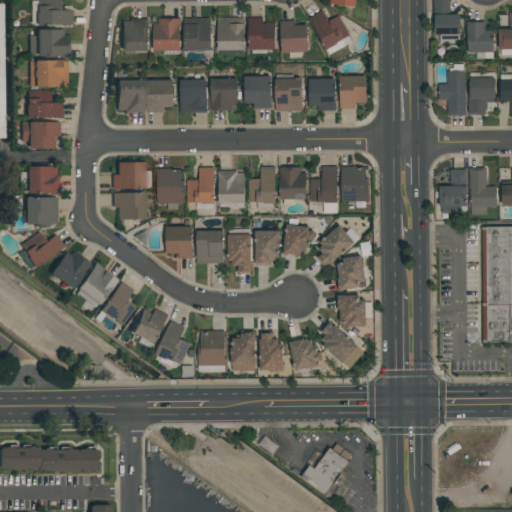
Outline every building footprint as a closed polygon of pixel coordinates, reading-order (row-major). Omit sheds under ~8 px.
[(36,0),(59,0),(59,10),(71,10),(71,25),(35,25),(35,13),(36,13),(36,0)] [(460,14),(460,34),(459,34),(459,43),(439,43),(439,34),(434,34),(434,15),(433,15),(433,0),(449,0),(449,14),(460,14)] [(328,21),(338,15),(349,35),(347,36),(351,43),(329,55),(308,17),(322,10),(328,21)] [(508,12),(511,12),(511,55),(501,55),(501,49),(498,49),(498,29),(508,29),(508,12)] [(248,50),(248,17),(262,17),(262,23),(274,23),(274,50),(248,50)] [(184,18),(210,18),(210,50),(184,50),(184,18)] [(244,18),(244,50),(217,50),(217,18),(244,18)] [(121,51),(121,21),(128,21),(128,19),(148,19),(148,26),(147,26),(147,51),(121,51)] [(158,19),(180,19),(180,51),(179,51),(179,55),(163,55),(163,51),(153,51),(153,24),(158,24),(158,19)] [(281,53),(279,21),(293,21),(293,25),(299,25),(299,24),(306,24),(307,52),(301,52),(301,58),(289,58),(289,53),(281,53)] [(492,58),(476,58),(476,53),(468,53),(468,44),(466,44),(466,22),(485,22),(485,32),(492,32),(492,58)] [(63,29),(63,36),(67,36),(67,57),(58,57),(58,56),(35,56),(35,54),(27,54),(27,36),(35,36),(35,29),(63,29)] [(28,86),(28,61),(33,61),(33,60),(66,60),(66,80),(64,80),(64,87),(33,87),(33,86),(28,86)] [(466,116),(447,116),(447,100),(438,100),(438,83),(446,83),(446,71),(449,71),(449,68),(453,68),(453,64),(463,64),(463,71),(465,71),(465,108),(466,108),(466,116)] [(468,115),(468,95),(469,95),(469,78),(470,78),(470,72),(494,72),(494,78),(495,78),(495,102),(485,102),(485,115),(468,115)] [(499,101),(499,81),(500,81),(500,74),(511,74),(511,117),(509,117),(509,101),(499,101)] [(275,78),(276,78),(276,75),(293,75),(293,78),(302,78),(302,111),(275,111),(275,78)] [(146,112),(146,76),(161,76),(161,78),(168,78),(168,80),(172,80),(172,107),(164,107),(164,112),(146,112)] [(244,103),(244,76),(271,76),(271,108),(253,108),(253,103),(244,103)] [(339,76),(366,76),(366,103),(355,103),(355,109),(339,109),(339,76)] [(335,78),(335,111),(317,111),(317,106),(308,106),(308,78),(335,78)] [(206,79),(206,99),(207,99),(207,106),(206,106),(206,112),(180,112),(180,80),(206,79)] [(237,79),(237,106),(232,106),(232,111),(209,111),(209,104),(210,104),(210,79),(237,79)] [(142,80),(142,103),(143,103),(143,113),(123,113),(123,111),(115,111),(115,80),(142,80)] [(60,102),(60,118),(24,118),(24,105),(26,105),(26,90),(49,90),(49,102),(60,102)] [(58,122),(58,136),(54,136),(54,149),(26,149),(26,141),(19,141),(19,122),(58,122)] [(143,189),(110,189),(110,175),(115,175),(115,162),(143,162),(143,171),(151,171),(151,188),(143,188),(143,189)] [(26,166),(55,166),(55,174),(57,174),(57,194),(49,194),(49,193),(26,193),(26,166)] [(341,202),(341,166),(364,166),(364,179),(368,179),(368,202),(341,202)] [(214,167),(214,204),(212,204),(212,209),(196,209),(196,203),(194,203),(194,202),(186,202),(186,180),(197,180),(197,184),(198,184),(198,167),(214,167)] [(248,202),(248,179),(260,179),(260,167),(275,167),(275,204),(272,204),(272,209),(257,209),(257,202),(248,202)] [(306,172),(306,199),(294,199),(294,204),(283,204),(283,199),(279,199),(279,173),(278,167),(301,167),(301,172),(306,172)] [(336,167),(337,213),(323,214),(322,202),(317,202),(317,200),(309,201),(309,179),(321,179),(321,167),(336,167)] [(156,168),(180,168),(180,181),(184,181),(184,203),(177,203),(177,210),(167,210),(167,203),(156,203),(156,168)] [(485,186),(496,186),(496,207),(486,207),(486,215),(470,215),(470,189),(469,189),(469,173),(468,173),(468,168),(485,168),(485,186)] [(511,181),(511,168),(511,205),(501,205),(501,181),(511,181)] [(466,169),(466,206),(460,206),(460,213),(441,213),(441,207),(439,207),(438,186),(450,186),(449,170),(466,169)] [(217,171),(237,171),(237,173),(245,173),(245,203),(244,203),(244,208),(231,208),(231,207),(219,207),(219,203),(218,203),(218,180),(217,180),(217,171)] [(143,219),(117,219),(117,217),(116,217),(116,212),(117,212),(117,207),(111,207),(111,193),(143,193),(143,219)] [(56,197),(56,224),(47,224),(47,228),(38,228),(38,224),(23,224),(23,197),(56,197)] [(283,255),(285,224),(288,224),(289,218),(298,219),(297,225),(308,226),(308,231),(315,231),(314,241),(310,240),(309,248),(306,248),(305,254),(301,253),(301,254),(297,254),(297,256),(283,255)] [(354,243),(324,268),(315,257),(321,252),(318,249),(322,245),(319,242),(339,225),(354,243)] [(165,226),(192,226),(192,259),(178,259),(178,253),(165,253),(165,226)] [(236,273),(236,265),(232,266),(232,261),(227,261),(227,234),(228,234),(228,230),(249,229),(249,234),(250,234),(251,273),(236,273)] [(255,230),(279,230),(279,240),(280,240),(280,248),(278,248),(278,257),(274,257),(274,261),(270,261),(270,265),(255,265),(255,230)] [(45,241),(54,234),(63,247),(33,268),(32,267),(28,270),(17,254),(23,250),(20,244),(38,231),(45,241)] [(223,231),(223,264),(196,264),(196,231),(223,231)] [(482,342),(511,344),(507,308),(511,308),(511,231),(485,231),(482,342)] [(70,289),(48,274),(64,251),(68,255),(71,251),(89,263),(70,289)] [(337,291),(335,278),(339,278),(336,264),(343,263),(342,258),(361,255),(365,282),(364,282),(365,286),(337,291)] [(97,305),(96,304),(94,307),(75,293),(77,290),(75,289),(94,263),(116,279),(107,292),(107,291),(97,305)] [(132,290),(124,300),(134,307),(120,325),(109,317),(108,318),(103,315),(98,323),(93,319),(98,311),(119,281),(132,290)] [(336,295),(359,295),(359,300),(365,300),(365,302),(372,302),(372,317),(365,318),(366,327),(347,327),(347,323),(340,323),(340,310),(336,310),(336,295)] [(155,344),(153,344),(151,348),(137,342),(139,338),(130,334),(141,309),(153,314),(154,309),(167,315),(155,344)] [(363,353),(349,369),(343,363),(341,364),(322,346),(324,343),(321,340),(324,336),(319,331),(328,320),(334,325),(358,346),(357,347),(363,353)] [(184,327),(179,338),(190,343),(180,365),(173,361),(172,362),(166,359),(166,360),(154,355),(170,321),(184,327)] [(232,371),(231,364),(231,356),(230,356),(230,348),(232,348),(232,338),(240,338),(240,331),(251,330),(255,330),(255,365),(254,365),(254,371),(232,371)] [(224,331),(224,372),(197,372),(197,343),(200,343),(200,331),(224,331)] [(259,370),(259,354),(258,354),(258,335),(259,335),(259,332),(273,331),(273,339),(278,339),(278,344),(283,344),(283,370),(259,370)] [(311,339),(312,345),(315,345),(317,352),(321,352),(322,361),(316,362),(317,366),(295,371),(289,342),(303,339),(304,340),(311,339)] [(277,447),(265,437),(259,444),(271,454),(277,447)] [(0,447),(7,447),(7,444),(16,444),(16,447),(20,447),(20,444),(28,444),(28,447),(37,447),(37,451),(39,451),(39,449),(44,449),(44,448),(46,448),(46,447),(54,447),(54,449),(59,449),(59,447),(69,447),(69,449),(74,449),(74,450),(77,450),(77,449),(84,449),(84,446),(93,446),(93,449),(93,459),(96,459),(96,471),(80,471),(80,469),(72,469),(72,471),(41,471),(41,470),(37,470),(2,469),(2,468),(0,468),(0,447)] [(314,468),(329,448),(350,462),(326,496),(300,478),(309,465),(314,468)]
